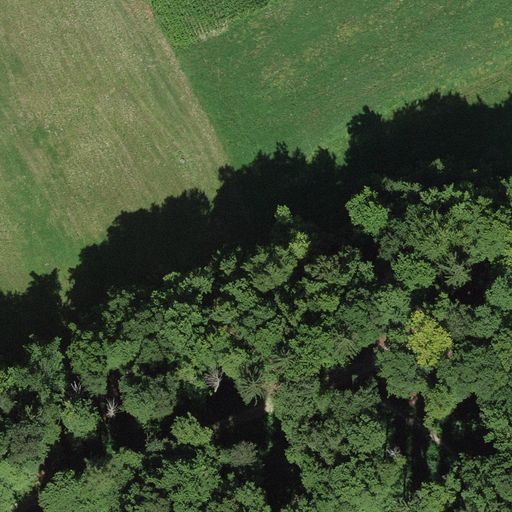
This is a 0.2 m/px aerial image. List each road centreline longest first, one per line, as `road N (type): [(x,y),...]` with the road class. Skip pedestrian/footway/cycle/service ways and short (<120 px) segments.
road 1 (track): [(0,509),(511,293)]
road 2 (track): [(395,511),(471,444),(404,338)]
